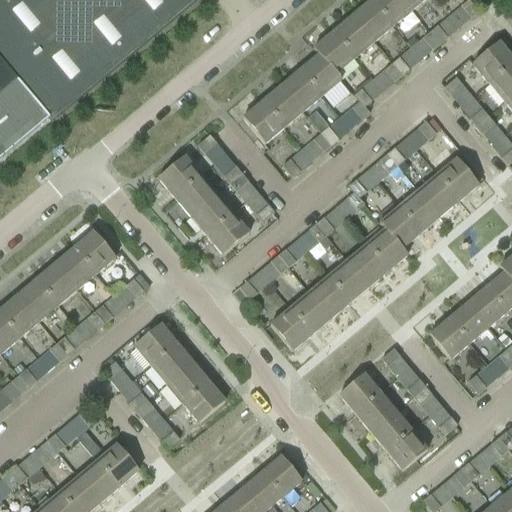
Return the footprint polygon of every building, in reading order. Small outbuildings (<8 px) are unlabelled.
[(0,0),(0,62),(51,123),(198,0),(0,0)] [(391,29),(411,13),(399,0),(372,0),(369,3),(391,29)] [(399,0),(411,13),(426,0),(399,0)] [(460,9),(470,21),(478,14),(468,2),(460,9)] [(372,45),(391,29),(369,3),(350,19),(372,45)] [(353,61),(372,45),(350,19),(331,35),(353,61)] [(429,35),(439,47),(446,41),(436,29),(429,35)] [(312,51),(317,57),(318,57),(335,77),(335,76),(353,61),(331,35),(312,51)] [(431,53),(439,47),(429,35),(421,41),(431,53)] [(471,67),(487,86),(511,65),(511,62),(497,45),(471,67)] [(318,57),(317,57),(299,72),(321,99),(340,82),(335,76),(335,77),(318,57)] [(398,60),(391,67),(401,79),(408,72),(398,60)] [(0,160),(48,120),(0,62),(0,160)] [(503,105),(511,97),(511,65),(487,86),(503,105)] [(393,85),(401,79),(391,67),(383,73),(393,85)] [(299,72),(280,88),(302,115),(321,99),(299,72)] [(443,90),(449,98),(461,88),(455,80),(443,90)] [(261,104),(283,131),(302,115),(280,88),(261,104)] [(353,98),(358,104),(363,110),(370,104),(360,92),(353,98)] [(511,115),(511,97),(503,105),(511,115)] [(283,131),(261,104),(241,121),(263,147),(283,131)] [(368,116),(363,110),(358,104),(351,110),(361,122),(368,116)] [(469,122),(475,129),(487,119),(481,112),(469,122)] [(315,114),(307,121),(320,136),(327,130),(328,129),(315,114)] [(493,126),(487,119),(475,129),(481,136),(493,126)] [(424,124),(417,131),(427,143),(434,136),(424,124)] [(327,130),(320,136),(330,148),(337,142),(327,130)] [(322,155),(330,148),(320,136),(312,143),(322,155)] [(215,146),(209,138),(197,148),(203,156),(215,146)] [(511,150),(501,160),(507,167),(511,163),(511,150)] [(386,157),(396,169),(403,163),(393,151),(386,157)] [(388,175),(396,169),(386,157),(378,163),(388,175)] [(157,181),(173,200),(199,178),(183,159),(157,181)] [(455,161),(435,178),(457,204),(477,188),(455,161)] [(281,169),(291,181),(299,174),(289,162),(281,169)] [(223,179),(229,187),(241,177),(235,169),(223,179)] [(241,177),(229,187),(235,194),(247,184),(241,177)] [(215,197),(199,178),(173,200),(189,219),(215,197)] [(438,220),(457,204),(435,178),(417,194),(438,220)] [(347,189),(352,195),(357,201),(365,195),(355,183),(347,189)] [(419,236),(438,220),(417,194),(397,209),(419,236)] [(357,201),(352,195),(345,201),(355,213),(362,207),(357,201)] [(189,219),(205,238),(231,216),(215,197),(189,219)] [(273,215),(267,208),(255,218),(261,225),(273,215)] [(378,226),(383,232),(384,232),(400,252),(401,251),(419,236),(397,209),(378,226)] [(248,236),(231,216),(205,238),(221,258),(248,236)] [(315,227),(325,239),(332,232),(322,221),(315,227)] [(318,245),(325,239),(315,227),(308,233),(318,245)] [(365,247),(387,274),(406,258),(401,251),(400,252),(384,232),(383,232),(365,247)] [(92,234),(73,251),(95,277),(114,260),(92,234)] [(346,263),(368,290),(387,274),(365,247),(346,263)] [(73,251),(54,267),(76,293),(95,277),(73,251)] [(277,258),(287,270),(294,264),(284,252),(277,258)] [(511,257),(498,269),(503,275),(511,285),(511,257)] [(287,270),(277,258),(269,265),(279,277),(287,270)] [(346,263),(327,279),(349,306),(368,290),(346,263)] [(76,293),(54,267),(35,282),(57,309),(76,293)] [(503,275),(485,290),(505,315),(511,309),(511,285),(503,275)] [(327,279),(308,295),(330,321),(349,306),(327,279)] [(35,282),(16,298),(38,325),(57,309),(35,282)] [(125,289),(135,300),(142,294),(132,282),(125,289)] [(256,296),(246,284),(238,291),(248,303),(256,296)] [(466,306),(487,331),(505,315),(485,290),(466,306)] [(308,295),(289,311),(310,337),(330,321),(308,295)] [(38,325),(16,298),(0,311),(0,318),(19,341),(38,325)] [(447,322),(468,346),(487,331),(466,306),(447,322)] [(101,308),(94,315),(104,326),(111,320),(101,308)] [(291,354),(310,337),(289,311),(269,327),(291,354)] [(104,326),(94,315),(87,321),(97,333),(104,326)] [(0,318),(0,356),(19,341),(0,318)] [(468,346),(447,322),(428,338),(449,363),(468,346)] [(133,349),(149,368),(176,347),(159,327),(133,349)] [(63,340),(56,346),(66,358),(73,352),(63,340)] [(66,358),(56,346),(48,353),(58,365),(66,358)] [(191,366),(176,347),(149,368),(165,387),(191,366)] [(393,352),(381,362),(387,369),(399,359),(393,352)] [(508,371),(511,367),(511,361),(505,353),(497,359),(508,371)] [(120,372),(114,365),(102,375),(108,382),(120,372)] [(165,387),(181,406),(207,385),(191,366),(165,387)] [(25,372),(18,378),(28,390),(35,384),(25,372)] [(338,397),(354,417),(379,396),(363,377),(338,397)] [(20,396),(28,390),(18,378),(10,385),(20,396)] [(477,397),(484,390),(485,390),(475,378),(467,385),(477,397)] [(406,392),(412,400),(424,390),(418,382),(406,392)] [(224,404),(207,385),(181,406),(197,426),(224,404)] [(424,390),(412,400),(418,407),(430,397),(424,390)] [(128,406),(134,413),(146,403),(140,396),(128,406)] [(394,415),(379,396),(354,417),(370,435),(394,415)] [(152,411),(146,403),(134,413),(140,421),(152,411)] [(85,411),(77,417),(87,429),(95,423),(85,411)] [(410,433),(394,415),(370,435),(385,454),(410,433)] [(456,428),(450,420),(438,430),(444,438),(456,428)] [(426,453),(410,433),(385,454),(401,473),(426,453)] [(172,434),(160,444),(166,452),(178,442),(172,434)] [(497,441),(507,453),(511,448),(511,443),(504,435),(497,441)] [(46,443),(56,455),(64,449),(54,437),(46,443)] [(507,453),(497,441),(490,447),(500,459),(507,453)] [(49,461),(56,455),(46,443),(39,449),(49,461)] [(115,447),(96,463),(118,489),(137,473),(115,447)] [(280,459),(261,475),(281,500),(301,484),(280,459)] [(118,489),(96,463),(77,479),(99,505),(118,489)] [(460,472),(470,484),(477,478),(467,466),(460,472)] [(16,469),(9,475),(19,487),(26,481),(16,469)] [(462,490),(470,484),(460,472),(452,478),(462,490)] [(11,493),(19,487),(9,475),(1,481),(11,493)] [(259,511),(266,511),(281,500),(261,475),(242,491),(259,511)] [(77,479),(58,495),(72,511),(91,511),(99,505),(77,479)] [(227,511),(259,511),(242,491),(223,506),(227,511)] [(511,511),(511,496),(509,493),(490,509),(492,511),(511,511)] [(72,511),(58,495),(39,511),(72,511)] [(429,497),(422,504),(428,511),(435,511),(439,509),(429,497)]
